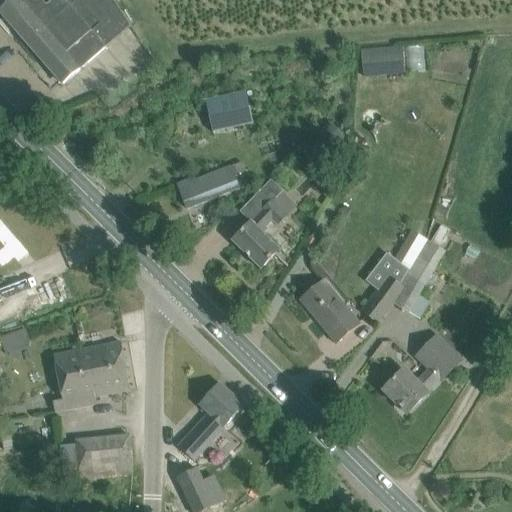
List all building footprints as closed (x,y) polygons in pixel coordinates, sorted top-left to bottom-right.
[(47,0),(45,2),(42,0),(11,0),(0,10),(0,12),(36,53),(97,0),(47,0)] [(79,72),(85,67),(129,27),(111,0),(97,0),(36,53),(64,85),(79,72)] [(360,47),(360,75),(403,74),(402,47),(360,47)] [(172,115),(178,135),(189,132),(183,112),(172,115)] [(178,185),(188,210),(206,202),(240,189),(234,175),(244,171),(241,163),(195,181),(194,179),(178,185)] [(233,242),(261,270),(280,251),(261,232),(273,221),(278,226),(288,216),(273,201),(282,192),(271,181),(239,212),(251,224),(233,242)] [(377,290),(361,312),(377,324),(393,305),(405,287),(401,285),(428,241),(412,231),(395,261),(387,255),(366,282),(377,290)] [(405,287),(393,305),(408,315),(409,313),(419,297),(445,252),(439,248),(430,242),(428,241),(401,285),(405,287)] [(324,281),(300,300),(337,345),(361,326),(324,281)] [(427,396),(425,394),(441,378),(441,379),(460,360),(438,338),(418,358),(430,370),(417,383),(405,371),(384,391),(407,415),(422,401),(427,396)] [(102,346),(54,356),(64,400),(53,403),(55,413),(96,405),(95,398),(130,391),(121,343),(102,346)] [(220,384),(199,406),(209,415),(179,448),(194,462),(245,407),(220,384)] [(110,438),(77,442),(78,446),(81,482),(113,476),(131,475),(133,474),(130,436),(123,437),(120,437),(110,438)] [(196,470),(178,482),(199,511),(205,511),(219,502),(196,470)]
